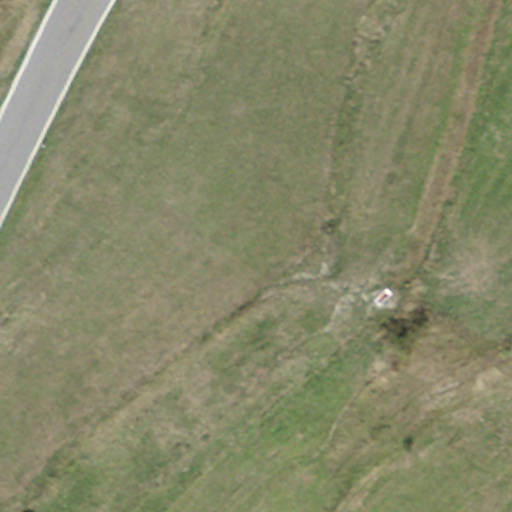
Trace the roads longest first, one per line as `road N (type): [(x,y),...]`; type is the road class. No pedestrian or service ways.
road 1 (track): [(394,273),(456,138),(496,0)]
road 2 (secondary): [(0,171),(83,0)]
